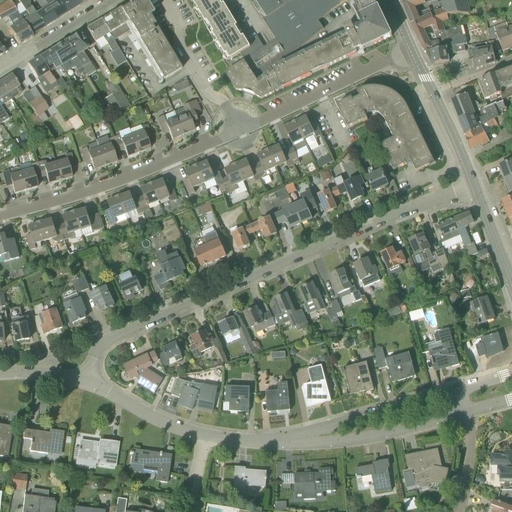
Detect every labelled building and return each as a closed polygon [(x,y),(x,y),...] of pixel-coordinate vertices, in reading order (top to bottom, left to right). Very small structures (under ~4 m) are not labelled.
[(33,37),(33,36),(19,14),(19,15),(10,0),(0,5),(0,19),(0,20),(7,16),(14,26),(10,29),(20,45),(33,37)] [(45,28),(36,13),(35,14),(26,0),(19,0),(21,2),(20,3),(25,11),(19,14),(33,36),(45,28)] [(58,20),(45,0),(36,0),(39,4),(38,4),(42,10),(36,13),(45,28),(58,20)] [(45,0),(58,20),(70,12),(62,0),(57,0),(55,2),(54,0),(45,0)] [(62,0),(70,12),(82,5),(79,0),(62,0)] [(121,8),(101,20),(114,41),(133,29),(164,80),(182,69),(149,16),(154,13),(145,0),(133,0),(129,3),(130,5),(122,10),(121,8)] [(231,15),(222,0),(192,0),(196,6),(195,7),(202,18),(203,17),(210,28),(231,15)] [(294,0),(256,0),(252,3),(264,20),(294,0)] [(341,5),(349,0),(294,0),(264,20),(264,21),(277,41),(288,57),(324,29),(318,21),(329,12),(341,5)] [(354,33),(282,66),(291,85),(392,36),(374,0),(350,0),(355,8),(353,9),(359,21),(350,25),(354,33)] [(402,0),(409,17),(431,13),(436,25),(442,23),(449,21),(448,16),(449,15),(469,14),(465,0),(402,0)] [(409,17),(414,29),(424,52),(426,51),(449,48),(447,41),(464,36),(463,32),(461,27),(445,31),(442,23),(436,25),(431,13),(409,17)] [(241,54),(245,61),(246,62),(265,48),(259,38),(255,40),(253,43),(250,45),(231,15),(210,28),(216,38),(214,39),(221,50),(223,50),(229,60),(241,54)] [(88,28),(96,41),(100,48),(107,43),(113,52),(111,54),(118,66),(127,61),(114,41),(101,20),(88,28)] [(494,42),(499,40),(503,51),(510,49),(510,51),(511,50),(511,37),(509,29),(497,34),(494,28),(489,30),(492,42),(494,42)] [(483,32),(486,43),(492,42),(489,30),(483,32)] [(79,34),(67,41),(85,72),(85,71),(89,77),(98,71),(92,62),(90,63),(83,52),(88,49),(84,42),(82,38),(79,34)] [(75,66),(75,68),(80,75),(85,72),(67,41),(53,50),(62,66),(62,67),(62,66),(66,72),(75,66)] [(265,48),(246,62),(258,81),(263,77),(288,57),(277,41),(266,49),(265,48)] [(488,48),(483,49),(487,66),(498,62),(494,42),(492,42),(486,43),(486,44),(487,44),(488,48)] [(449,48),(426,51),(433,65),(449,62),(449,59),(452,59),(451,54),(465,52),(465,51),(468,50),(467,45),(449,48)] [(470,67),(475,65),(476,70),(487,66),(483,49),(472,51),(474,59),(468,61),(470,67)] [(53,50),(40,58),(47,69),(48,68),(53,65),(57,70),(62,67),(62,66),(53,50)] [(57,83),(48,68),(47,69),(40,58),(28,65),(39,83),(40,83),(41,85),(42,84),(46,82),(49,88),(57,83)] [(236,90),(244,91),(255,95),(262,99),(291,85),(282,66),(265,80),(263,77),(258,81),(246,62),(245,61),(226,73),(236,90)] [(511,97),(511,69),(478,82),(485,101),(501,95),(503,102),(504,101),(511,97)] [(1,81),(9,93),(15,89),(18,95),(23,92),(19,87),(20,87),(12,75),(1,81)] [(57,82),(61,88),(66,84),(61,79),(57,82)] [(1,81),(0,82),(0,123),(1,124),(9,119),(1,106),(12,99),(9,93),(1,81)] [(188,81),(182,83),(185,90),(190,87),(188,81)] [(113,113),(130,103),(117,82),(110,87),(116,95),(105,102),(113,113)] [(35,100),(29,104),(37,117),(50,109),(35,87),(29,91),(35,100)] [(402,99),(397,95),(396,94),(393,92),(389,90),(384,89),(381,88),(377,88),(372,87),(367,88),(362,89),(358,91),(360,97),(353,101),(352,98),(337,105),(348,128),(363,121),(364,122),(368,120),(366,116),(371,114),(376,114),(380,115),(384,118),(394,139),(381,145),(394,171),(406,165),(407,166),(408,165),(407,165),(413,165),(416,172),(435,163),(407,106),(405,103),(402,99)] [(29,91),(29,92),(23,96),(29,104),(35,100),(29,91)] [(486,104),(480,106),(479,106),(478,104),(474,102),(471,93),(451,101),(458,118),(488,108),(486,104)] [(183,108),(174,112),(184,135),(194,131),(192,124),(198,122),(193,111),(199,109),(196,101),(182,106),(183,108)] [(488,124),(496,120),(505,115),(504,112),(508,110),(504,101),(498,106),(497,105),(488,108),(458,118),(465,136),(466,136),(482,127),(488,124)] [(184,135),(174,112),(173,113),(172,112),(157,118),(163,132),(168,130),(173,140),(184,135)] [(84,125),(81,121),(78,115),(69,121),(75,131),(84,125)] [(317,138),(322,135),(317,124),(311,127),(306,117),(296,122),(304,139),(308,146),(318,141),(317,138)] [(488,124),(492,132),(500,128),(496,120),(488,124)] [(296,122),(285,128),(297,152),(308,146),(304,139),(296,122)] [(146,139),(152,136),(147,125),(141,127),(143,132),(132,136),(139,153),(150,149),(146,139)] [(466,138),(471,150),(482,144),(483,146),(491,142),(482,127),(466,136),(467,138),(466,138)] [(122,140),(120,135),(114,137),(119,149),(124,147),(128,157),(139,153),(132,136),(122,140)] [(108,140),(110,144),(99,148),(106,166),(117,162),(113,151),(119,149),(114,137),(108,140)] [(30,143),(28,139),(17,146),(19,149),(30,143)] [(295,165),(290,153),(284,156),(279,146),(269,150),(276,168),(287,163),(289,168),(295,165)] [(88,152),(87,148),(81,150),(86,164),(92,162),(95,170),(106,166),(99,148),(88,152)] [(262,166),(257,168),(262,179),(272,175),(270,170),(276,168),(269,150),(258,155),(262,166)] [(295,151),(290,153),(295,165),(300,163),(295,151)] [(69,167),(75,165),(71,153),(65,155),(67,160),(56,163),(61,181),(72,178),(69,167)] [(320,165),(332,160),(329,155),(317,161),(320,165)] [(247,160),(236,165),(244,182),(254,177),(256,182),(262,179),(257,168),(251,170),(247,160)] [(511,160),(500,166),(505,179),(511,176),(511,160)] [(56,163),(49,165),(48,164),(47,162),(45,161),(43,161),(37,163),(40,175),(46,173),(49,184),(61,181),(56,163)] [(208,162),(197,166),(204,184),(216,179),(224,196),(229,194),(224,182),(220,172),(213,175),(208,162)] [(21,172),(26,190),(38,187),(35,177),(40,175),(37,163),(31,164),(32,169),(21,172)] [(238,184),(244,182),(236,165),(225,169),(230,180),(224,182),(229,194),(240,189),(238,184)] [(193,188),(204,184),(197,166),(186,171),(190,181),(184,184),(189,195),(195,193),(193,188)] [(21,172),(20,168),(3,172),(6,185),(12,183),(15,194),(26,190),(21,172)] [(374,192),(388,185),(382,171),(367,178),(374,192)] [(362,177),(338,188),(341,195),(349,191),(353,201),(364,196),(359,186),(365,184),(362,177)] [(178,200),(173,188),(167,190),(163,180),(153,184),(159,202),(170,198),(172,202),(178,200)] [(145,213),(150,211),(148,206),(159,202),(153,184),(141,189),(145,199),(140,201),(145,213)] [(319,196),(326,213),(337,208),(333,198),(341,195),(338,188),(319,196)] [(294,206),(302,223),(312,219),(308,209),(316,206),(310,191),(301,195),(304,202),(294,206)] [(119,197),(126,215),(137,210),(139,215),(145,213),(140,201),(134,203),(130,193),(119,197)] [(128,219),(126,215),(119,197),(108,201),(112,212),(107,214),(111,226),(128,219)] [(511,197),(503,201),(510,220),(511,220),(511,222),(511,197)] [(206,213),(209,221),(216,218),(210,203),(194,209),(197,217),(206,213)] [(278,221),(286,217),(291,228),(302,223),(294,206),(275,214),(278,221)] [(99,230),(95,218),(89,220),(86,209),(75,212),(81,230),(91,227),(93,232),(99,230)] [(81,230),(75,212),(64,216),(67,226),(61,228),(65,240),(76,237),(75,232),(81,230)] [(461,236),(465,247),(469,257),(478,254),(474,243),(471,244),(464,227),(473,223),(469,213),(455,219),(459,229),(461,236)] [(277,234),(269,217),(251,225),(255,233),(262,230),(266,239),(277,234)] [(52,219),(41,223),(46,241),(47,241),(47,242),(49,243),(50,244),(52,244),(65,240),(61,228),(55,230),(52,219)] [(442,244),(461,236),(459,229),(455,219),(436,227),(442,244)] [(37,249),(42,247),(42,242),(46,241),(41,223),(30,226),(33,237),(27,239),(31,251),(37,249)] [(251,245),(247,236),(255,233),(251,225),(233,233),(240,250),(251,245)] [(227,256),(220,241),(217,233),(204,238),(207,246),(214,262),(227,256)] [(4,262),(20,258),(15,240),(7,242),(5,235),(0,236),(0,256),(3,256),(4,262)] [(430,249),(424,235),(410,241),(416,255),(412,256),(419,273),(431,269),(433,274),(449,266),(444,249),(435,253),(437,259),(434,260),(433,258),(434,257),(430,249)] [(214,262),(207,246),(204,238),(193,243),(195,248),(193,249),(195,252),(201,267),(214,262)] [(396,256),(393,249),(382,254),(389,271),(406,263),(401,254),(396,256)] [(163,274),(155,278),(158,286),(168,281),(168,282),(183,275),(182,272),(185,271),(180,259),(181,259),(178,253),(168,257),(166,251),(156,255),(161,267),(161,268),(163,274)] [(362,282),(362,281),(365,288),(381,281),(378,274),(375,267),(371,269),(367,260),(355,265),(362,282)] [(411,276),(418,272),(413,262),(406,265),(411,276)] [(352,295),(355,303),(364,299),(361,291),(357,293),(353,283),(349,284),(343,271),(331,276),(336,290),(343,288),(344,292),(351,290),(353,294),(352,295)] [(128,301),(136,297),(134,295),(143,291),(138,280),(135,281),(131,273),(121,277),(125,286),(122,287),(128,301)] [(84,277),(79,279),(84,292),(90,289),(84,277)] [(84,292),(79,279),(73,282),(75,288),(73,290),(74,291),(62,296),(62,295),(61,295),(74,324),(86,318),(84,313),(86,312),(78,294),(84,292)] [(316,291),(313,284),(300,289),(308,308),(315,305),(318,312),(325,309),(317,291),(316,291)] [(106,288),(92,295),(95,302),(97,301),(102,311),(114,306),(106,288)] [(294,310),(287,294),(274,299),(277,306),(271,308),(274,316),(280,313),(280,314),(287,311),(294,327),(299,325),(307,321),(303,313),(297,316),(294,310)] [(471,304),(479,325),(495,319),(487,298),(471,304)] [(331,303),(334,309),(338,318),(344,316),(337,300),(331,303)] [(63,328),(56,310),(55,309),(39,315),(46,334),(63,328)] [(257,309),(245,314),(252,329),(254,327),(257,334),(276,325),(271,314),(264,317),(265,318),(262,320),(257,309)] [(327,311),(332,324),(334,327),(340,324),(338,318),(334,309),(327,311)] [(418,322),(416,313),(410,315),(412,324),(418,322)] [(23,317),(13,319),(18,342),(32,339),(29,329),(31,328),(28,317),(24,318),(23,317)] [(220,324),(219,325),(224,337),(231,334),(233,338),(240,335),(247,352),(253,349),(244,327),(238,330),(234,319),(225,322),(225,321),(220,323),(220,324)] [(307,321),(299,325),(301,330),(309,326),(307,321)] [(429,350),(435,369),(451,365),(452,366),(458,364),(449,330),(439,333),(441,342),(429,346),(430,350),(429,350)] [(198,349),(200,353),(215,347),(213,342),(211,337),(208,339),(205,331),(192,336),(198,349)] [(483,344),(476,346),(479,357),(486,356),(503,351),(498,334),(481,338),(483,344)] [(160,355),(165,367),(170,365),(168,361),(175,358),(177,362),(183,359),(181,355),(177,343),(163,349),(165,353),(160,355)] [(220,348),(215,350),(219,359),(224,356),(220,348)] [(380,369),(388,367),(393,383),(413,377),(409,363),(412,363),(409,353),(386,360),(383,348),(374,350),(380,369)] [(147,370),(159,364),(154,353),(147,356),(147,355),(146,356),(147,356),(126,365),(125,365),(130,377),(136,374),(137,376),(141,379),(138,384),(139,384),(153,393),(154,393),(162,379),(147,370)] [(374,390),(367,363),(343,369),(344,372),(345,372),(351,395),(366,391),(365,390),(370,389),(371,391),(374,390)] [(331,401),(322,366),(309,369),(308,371),(312,384),(304,386),(302,389),(307,408),(331,401)] [(213,411),(217,387),(203,384),(201,393),(185,387),(187,383),(178,379),(172,396),(181,399),(178,405),(192,410),(195,404),(199,405),(198,408),(213,411)] [(267,393),(268,413),(278,412),(278,409),(290,408),(288,384),(279,385),(279,392),(267,393)] [(249,407),(250,388),(227,387),(226,403),(230,403),(229,411),(241,412),(242,407),(249,407)] [(0,455),(8,457),(13,427),(0,425),(0,455)] [(48,449),(61,451),(64,432),(50,430),(49,436),(44,435),(44,433),(45,433),(45,429),(41,429),(41,432),(34,431),(34,428),(32,427),(32,431),(25,430),(24,430),(24,426),(21,426),(18,450),(47,454),(48,449)] [(97,464),(115,467),(119,444),(100,441),(100,444),(81,441),(78,459),(97,461),(97,464)] [(416,486),(415,483),(431,480),(431,482),(446,485),(449,470),(443,469),(438,449),(406,457),(409,470),(404,472),(407,488),(416,486)] [(143,471),(157,473),(156,481),(167,483),(171,456),(160,454),(159,456),(154,455),(155,453),(132,450),(131,453),(130,453),(130,455),(132,455),(131,460),(144,462),(143,471)] [(499,482),(511,482),(511,468),(511,466),(511,465),(511,451),(505,452),(505,455),(502,455),(502,456),(492,455),(492,465),(492,466),(497,466),(497,476),(499,476),(499,482)] [(388,468),(389,467),(388,461),(373,464),(373,466),(356,469),(358,479),(373,477),(376,494),(392,491),(388,468)] [(265,488),(266,472),(251,471),(251,473),(246,472),(247,469),(236,468),(234,493),(244,493),(245,486),(265,488)] [(335,482),(332,482),(331,469),(319,469),(319,476),(314,476),(314,474),(295,475),(296,487),(304,487),(304,492),(336,491),(335,482)] [(295,473),(282,474),(282,483),(295,482),(295,473)] [(13,487),(26,489),(27,477),(14,475),(13,487)] [(25,496),(23,511),(55,511),(56,502),(45,501),(45,503),(39,503),(40,498),(25,496)] [(124,511),(127,500),(118,499),(115,511),(124,511)] [(492,511),(511,511),(511,507),(506,506),(507,504),(502,502),(501,504),(494,501),(490,511),(492,511)]
